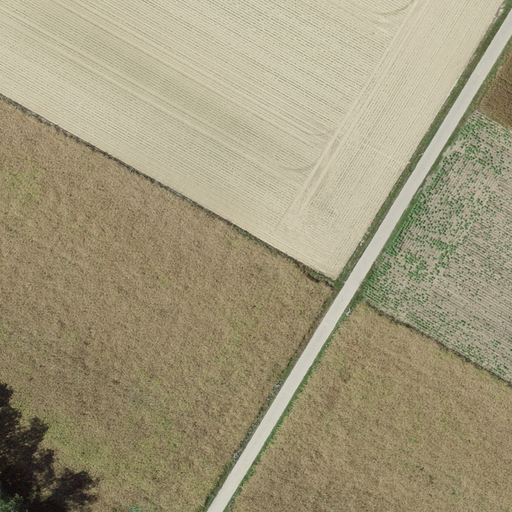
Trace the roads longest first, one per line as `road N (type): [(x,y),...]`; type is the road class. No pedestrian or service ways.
road 1 (track): [(214,511),(511,20)]
road 2 (track): [(0,430),(106,511)]
